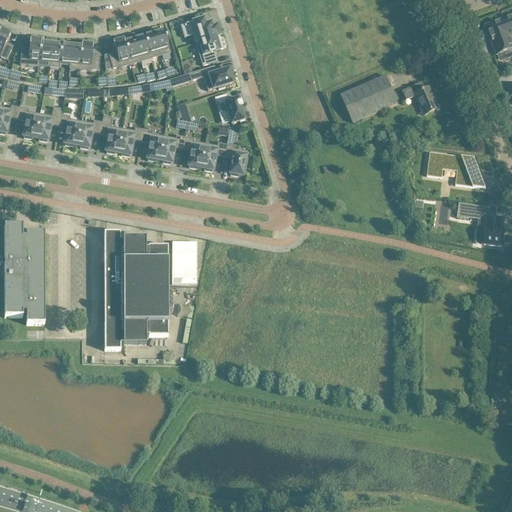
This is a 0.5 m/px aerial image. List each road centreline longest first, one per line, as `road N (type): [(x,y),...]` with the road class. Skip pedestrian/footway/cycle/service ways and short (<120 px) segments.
road 1 (residential): [(286,225),(273,215),(0,163)]
road 2 (residential): [(0,179),(270,230),(286,225)]
road 3 (residential): [(286,225),(224,0)]
road 4 (residential): [(511,177),(446,15)]
road 5 (residential): [(0,0),(66,16),(165,0)]
